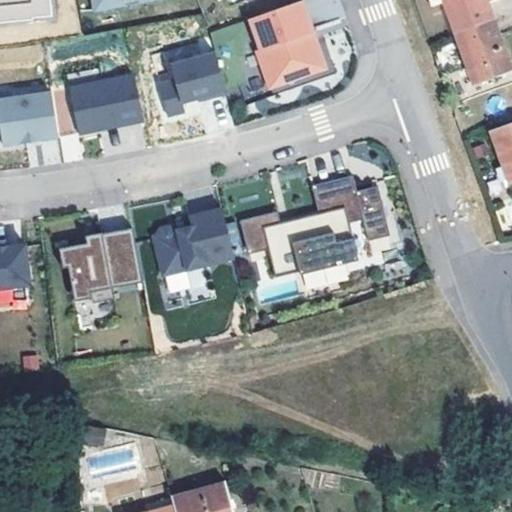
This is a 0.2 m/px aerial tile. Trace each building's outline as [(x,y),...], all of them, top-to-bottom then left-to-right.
[(0,0),(0,23),(34,20),(34,18),(53,16),(51,0),(0,0)] [(93,0),(95,8),(137,0),(93,0)] [(313,31),(302,0),(301,0),(249,18),(260,49),(256,50),(270,88),(326,67),(315,37),(311,39),(309,33),(313,31)] [(488,0),(442,0),(443,2),(455,33),(495,19),(488,0)] [(511,66),(495,19),(455,33),(473,83),(511,69),(511,66)] [(162,86),(178,82),(173,67),(202,59),(198,44),(165,53),(170,74),(159,77),(162,86)] [(227,92),(216,55),(202,59),(173,67),(178,82),(162,86),(170,117),(186,113),(183,104),(227,92)] [(120,125),(144,120),(134,75),(70,88),(79,133),(100,129),(99,124),(119,120),(120,125)] [(0,117),(4,145),(58,137),(52,93),(0,100),(0,117)] [(99,124),(100,129),(120,125),(119,120),(99,124)] [(511,180),(511,123),(491,131),(509,182),(511,180)] [(279,210),(242,220),(250,253),(270,248),(277,277),(301,271),(302,274),(360,259),(351,222),(364,219),(370,240),(392,235),(380,185),(359,190),(355,175),(313,185),(320,212),(282,222),(279,210)] [(235,258),(223,208),(190,217),(193,227),(177,230),(171,226),(161,229),(157,235),(155,236),(164,275),(235,258)] [(113,287),(143,282),(133,228),(102,234),(103,238),(96,239),(96,241),(60,248),(64,268),(69,267),(76,301),(115,293),(113,287)] [(0,247),(0,287),(31,284),(26,244),(0,247)] [(164,276),(168,295),(205,287),(201,268),(164,276)] [(175,504),(177,511),(232,511),(224,481),(173,496),(175,504)]
